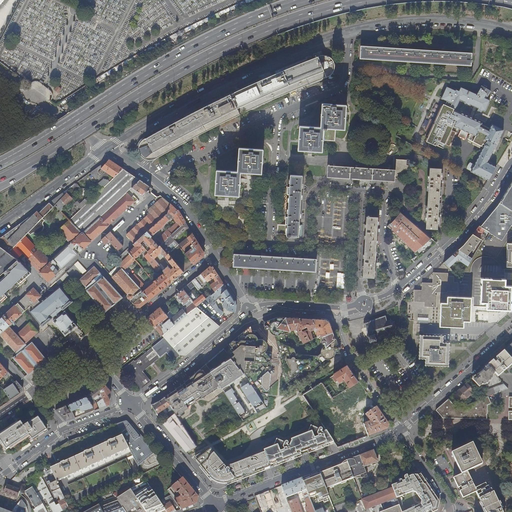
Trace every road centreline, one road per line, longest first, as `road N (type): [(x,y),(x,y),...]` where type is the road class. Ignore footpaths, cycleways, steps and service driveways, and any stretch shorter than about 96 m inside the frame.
road 1 (trunk): [(22,166),(252,34),(359,0)]
road 2 (trunk): [(304,0),(162,62),(0,163)]
road 3 (secondary): [(348,29),(221,81),(106,148)]
road 4 (secondary): [(213,503),(400,430)]
road 5 (secondary): [(511,161),(464,226),(400,286)]
road 6 (secondary): [(511,29),(440,19),(348,29)]
road 7 (residential): [(95,360),(96,350),(214,254)]
road 8 (secondary): [(249,310),(130,404)]
road 9 (secondary): [(400,430),(511,334)]
road 10 (residential): [(360,189),(316,187),(308,196),(305,245),(268,243)]
road 11 (residential): [(400,430),(350,357),(334,312)]
road 12 (secondary): [(106,148),(0,224)]
road 13 (secondary): [(130,404),(213,503)]
road 14 (residential): [(277,114),(338,87),(348,29)]
road 15 (residential): [(400,286),(384,241),(383,193),(360,189)]
